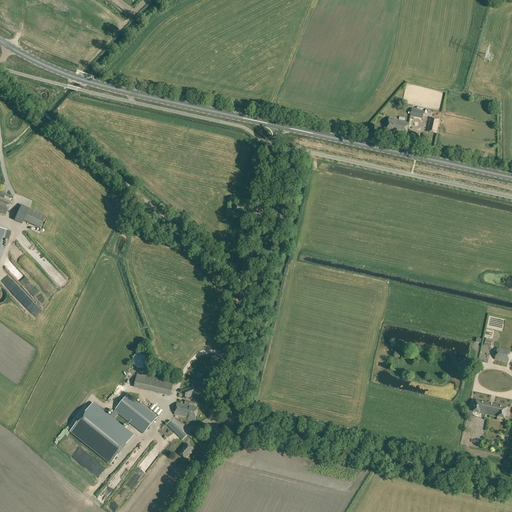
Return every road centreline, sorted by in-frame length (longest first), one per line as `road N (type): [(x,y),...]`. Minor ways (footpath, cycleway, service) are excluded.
road 1 (tertiary): [(215,415),(278,125)]
road 2 (unclassified): [(235,423),(511,486)]
road 3 (primary): [(278,125),(92,83),(10,47)]
road 4 (primary): [(511,177),(278,125)]
